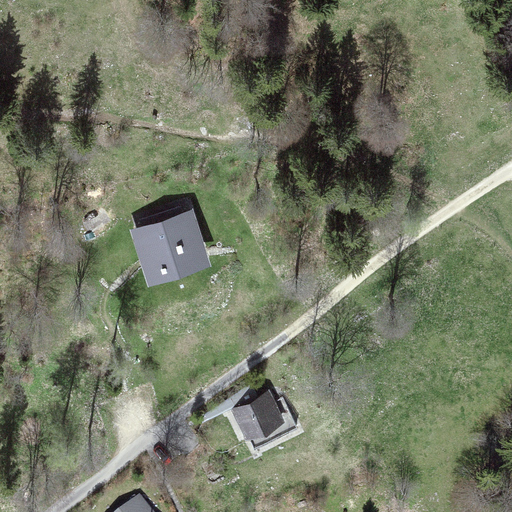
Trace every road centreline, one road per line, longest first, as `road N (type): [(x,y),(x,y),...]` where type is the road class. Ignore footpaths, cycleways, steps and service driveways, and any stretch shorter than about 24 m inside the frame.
road 1 (track): [(250,362),(511,170)]
road 2 (residential): [(56,511),(250,362)]
